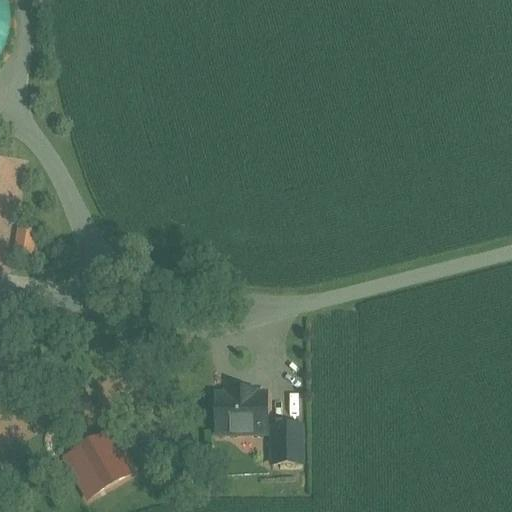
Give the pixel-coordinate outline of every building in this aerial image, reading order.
[(0,0),(0,60),(3,57),(5,51),(7,47),(9,43),(10,38),(11,32),(12,27),(12,21),(12,16),(11,10),(9,5),(7,0),(0,0)] [(0,193),(22,196),(25,159),(3,157),(0,191),(0,193)] [(36,235),(21,232),(17,256),(32,258),(36,235)] [(257,395),(228,396),(228,398),(219,398),(219,438),(267,437),(267,397),(257,398),(257,395)] [(303,430),(273,430),(274,466),(303,466),(303,430)] [(126,435),(68,456),(85,504),(144,483),(126,435)]
